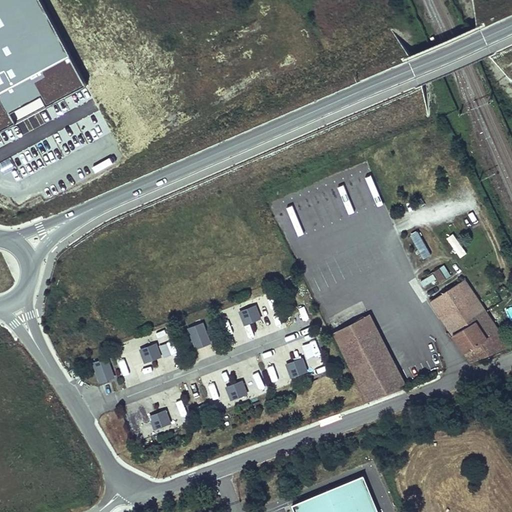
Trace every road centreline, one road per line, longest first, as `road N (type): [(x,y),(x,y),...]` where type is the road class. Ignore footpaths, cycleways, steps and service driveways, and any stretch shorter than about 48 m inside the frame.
road 1 (primary): [(511,25),(80,215)]
road 2 (unclassified): [(131,498),(36,345)]
road 3 (unknown): [(450,385),(372,254)]
